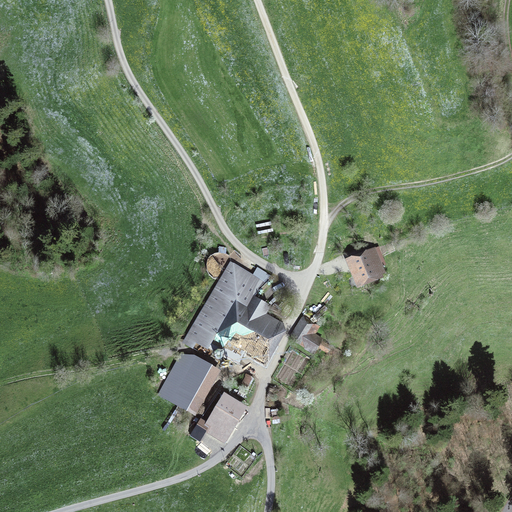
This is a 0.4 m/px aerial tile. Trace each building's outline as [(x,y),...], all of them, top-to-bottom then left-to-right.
[(352,259),(361,284),(385,274),(376,250),(352,259)] [(270,305),(253,296),(266,281),(230,261),(184,343),(197,351),(200,345),(208,349),(212,346),(217,349),(218,349),(219,349),(220,349),(220,350),(221,350),(222,351),(222,352),(238,361),(246,348),(263,358),(280,329),(262,319),(270,305)] [(306,347),(318,329),(305,320),(293,339),(306,347)] [(183,416),(212,367),(193,357),(180,355),(158,395),(178,405),(174,411),(183,416)] [(291,377),(299,376),(299,367),(291,368),(291,377)] [(226,398),(206,430),(223,441),(243,408),(226,398)]
